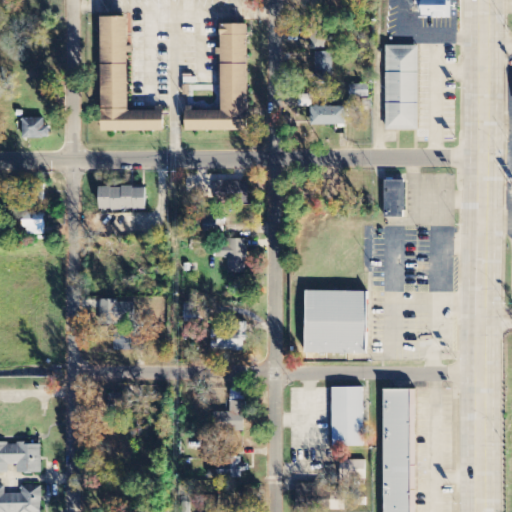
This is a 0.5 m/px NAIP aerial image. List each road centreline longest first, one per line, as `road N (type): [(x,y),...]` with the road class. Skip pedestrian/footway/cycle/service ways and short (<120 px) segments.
road 1 (residential): [(273,511),(276,0)]
road 2 (residential): [(73,511),(72,0)]
road 3 (primary): [(486,511),(486,0)]
road 4 (residential): [(486,155),(0,159)]
road 5 (residential): [(486,370),(73,375)]
